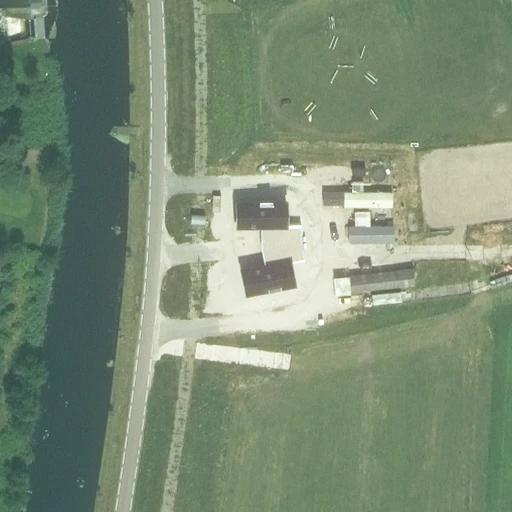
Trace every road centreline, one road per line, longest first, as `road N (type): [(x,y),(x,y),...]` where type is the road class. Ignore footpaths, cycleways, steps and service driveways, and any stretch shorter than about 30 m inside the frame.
road 1 (track): [(199,0),(197,251),(164,511)]
road 2 (unclassified): [(120,511),(151,278),(154,0)]
